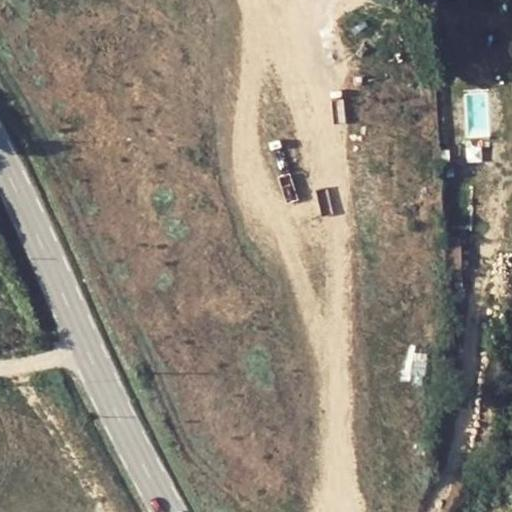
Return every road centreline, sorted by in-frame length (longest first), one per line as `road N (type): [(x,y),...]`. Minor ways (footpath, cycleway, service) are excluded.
road 1 (track): [(260,0),(320,122),(338,223),(347,511)]
road 2 (primary): [(176,511),(116,405),(0,147)]
road 3 (track): [(292,0),(274,22),(247,94),(251,162),(319,333),(342,347)]
